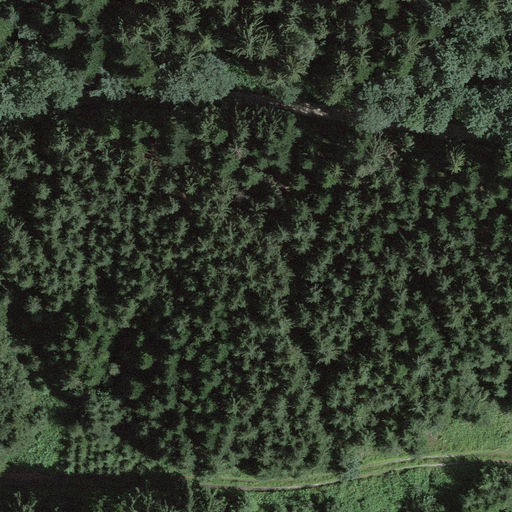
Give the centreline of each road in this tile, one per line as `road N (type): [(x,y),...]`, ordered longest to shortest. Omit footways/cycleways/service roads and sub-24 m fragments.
road 1 (track): [(0,110),(139,95),(211,97),(511,135)]
road 2 (track): [(511,458),(323,479),(0,480)]
